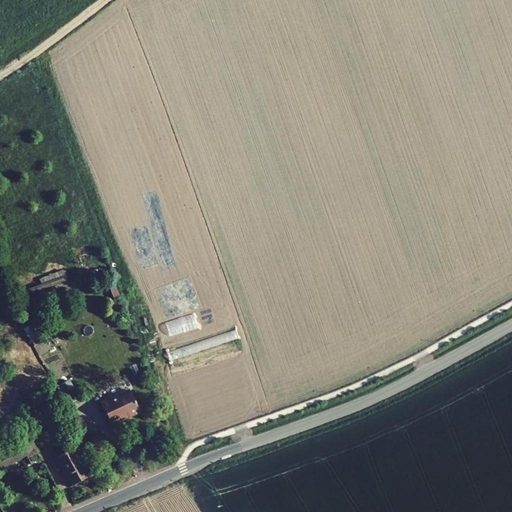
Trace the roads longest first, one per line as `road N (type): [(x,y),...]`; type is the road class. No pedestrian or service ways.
road 1 (unclassified): [(511,326),(384,393),(182,469)]
road 2 (track): [(106,0),(0,77)]
